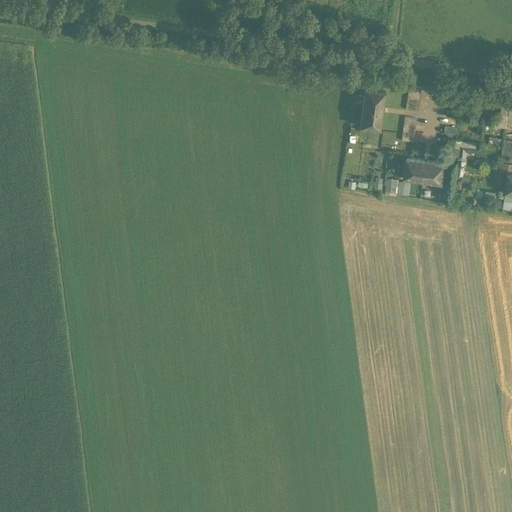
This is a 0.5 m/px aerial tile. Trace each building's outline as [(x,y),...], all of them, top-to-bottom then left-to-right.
[(384,90),(365,87),(359,126),(378,129),(384,90)] [(439,114),(438,122),(448,123),(447,132),(458,134),(464,98),(452,96),(449,115),(439,114)] [(511,137),(503,136),(502,147),(511,148),(511,137)] [(467,139),(466,146),(479,148),(480,141),(467,139)] [(511,155),(511,148),(502,147),(500,158),(511,160),(511,155)] [(444,162),(406,157),(403,176),(441,181),(444,162)] [(511,169),(507,169),(503,196),(511,197),(511,169)] [(378,176),(377,189),(384,190),(385,176),(378,176)] [(388,178),(387,192),(412,192),(413,179),(388,178)]
